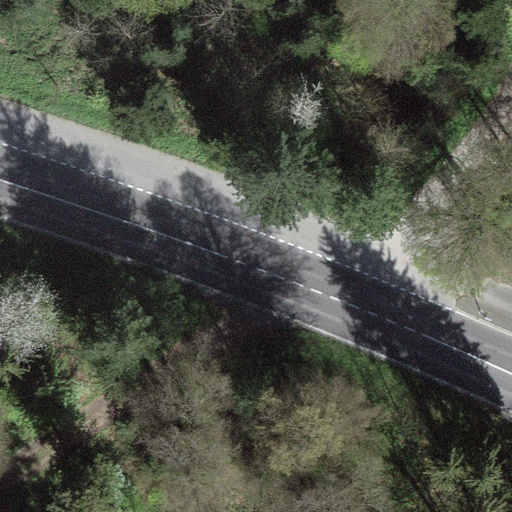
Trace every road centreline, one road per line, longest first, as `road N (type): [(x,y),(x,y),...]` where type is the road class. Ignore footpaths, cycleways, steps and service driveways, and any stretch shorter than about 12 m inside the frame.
road 1 (secondary): [(0,187),(192,248),(511,372)]
road 2 (track): [(24,511),(285,284),(395,237)]
road 3 (track): [(395,237),(511,111)]
